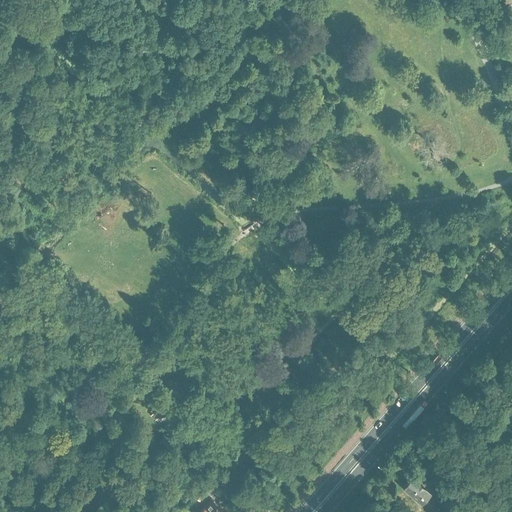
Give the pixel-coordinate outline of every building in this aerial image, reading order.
[(404,305),(409,299),(404,294),(399,300),(404,305)] [(168,409),(160,401),(152,410),(154,412),(151,415),(156,419),(159,416),(161,418),(168,409)] [(203,449),(197,455),(202,460),(208,455),(203,449)] [(413,477),(404,487),(421,503),(431,493),(413,477)] [(227,511),(212,498),(199,511),(227,511)]
